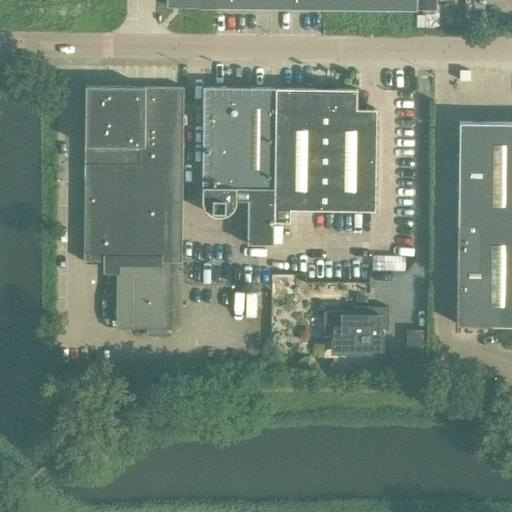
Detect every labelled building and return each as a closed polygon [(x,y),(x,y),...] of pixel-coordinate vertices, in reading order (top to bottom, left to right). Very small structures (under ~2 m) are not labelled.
[(416,9),(416,8),(415,0),(165,0),(166,5),(416,9)] [(469,70),(460,70),(459,80),(469,80),(469,70)] [(171,261),(181,262),(183,87),(85,85),(83,260),(125,261),(124,328),(170,328),(171,261)] [(273,222),(275,88),(203,87),(201,187),(201,201),(201,203),(202,206),(203,208),(205,211),(208,214),(210,215),(214,217),(216,217),(219,217),(221,217),(224,216),(227,214),(230,212),(232,210),(234,206),(235,203),(235,200),(247,201),(246,244),(272,244),(273,222)] [(356,89),(275,88),(273,222),(289,222),(289,210),(374,211),(376,110),(356,109),(356,89)] [(511,122),(459,122),(456,324),(511,324),(511,122)] [(107,323),(116,323),(116,277),(106,277),(107,323)] [(352,311),(340,311),(323,311),(323,329),(333,329),(333,349),(383,349),(383,329),(388,329),(388,306),(352,306),(352,311)] [(423,329),(407,329),(407,361),(423,361),(423,329)]
